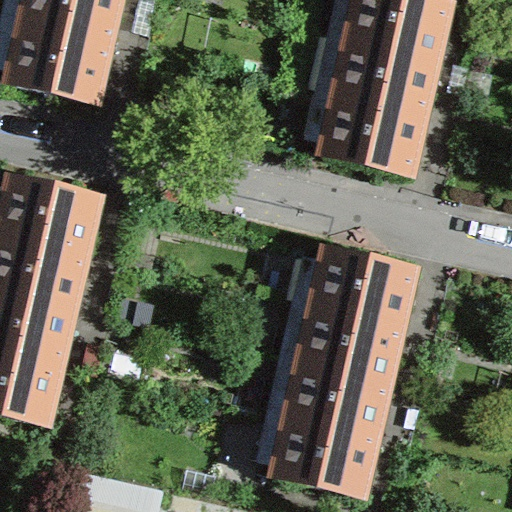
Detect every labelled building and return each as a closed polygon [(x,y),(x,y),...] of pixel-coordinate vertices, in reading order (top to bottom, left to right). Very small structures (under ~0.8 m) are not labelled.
[(120,0),(27,0),(22,27),(109,47),(113,31),(120,0)] [(358,0),(348,43),(436,63),(439,52),(449,5),(427,0),(358,0)] [(100,89),(109,47),(22,27),(8,85),(96,105),(100,89)] [(336,99),(423,119),(427,103),(436,63),(348,43),(336,99)] [(423,119),(336,99),(323,157),(410,177),(413,163),(423,119)] [(99,198),(11,178),(0,227),(0,236),(86,256),(89,242),(99,198)] [(77,295),(86,256),(0,236),(0,295),(73,312),(77,295)] [(415,270),(327,250),(314,308),(401,328),(405,313),(415,270)] [(63,356),(73,312),(0,295),(0,354),(60,369),(63,356)] [(301,364),(388,384),(392,371),(401,328),(314,308),(301,364)] [(0,415),(47,426),(50,413),(60,369),(0,354),(0,415)] [(388,384),(301,364),(288,420),(376,440),(379,426),(388,384)] [(365,486),(376,440),(288,420),(274,478),(362,498),(365,486)]
